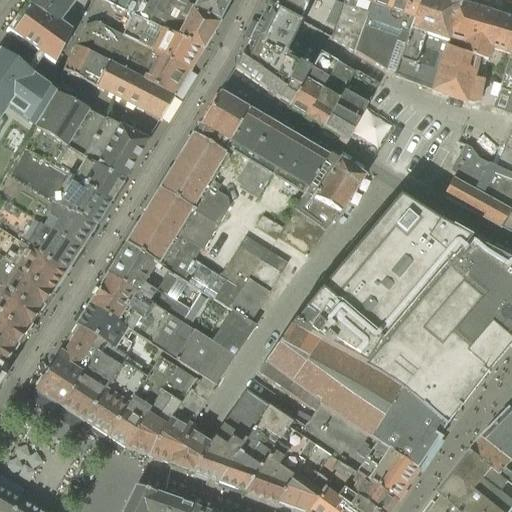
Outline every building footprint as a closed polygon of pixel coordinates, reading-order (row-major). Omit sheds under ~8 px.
[(29,0),(6,32),(53,67),(87,0),(29,0)] [(129,0),(101,0),(124,12),(129,0)] [(149,24),(161,0),(129,0),(124,12),(132,16),(133,16),(149,24)] [(197,0),(161,0),(149,24),(202,51),(219,24),(192,10),(197,0)] [(197,0),(192,10),(219,24),(231,0),(197,0)] [(330,40),(343,7),(327,0),(269,0),(267,5),(300,23),(330,40)] [(372,0),(345,0),(343,7),(330,40),(354,53),(372,0)] [(372,0),(354,53),(394,77),(413,21),(404,17),(409,0),(372,0)] [(419,0),(413,21),(394,77),(432,92),(446,47),(460,4),(447,0),(419,0)] [(419,0),(409,0),(404,17),(413,21),(419,0)] [(466,44),(477,10),(460,4),(449,38),(466,43),(466,44)] [(235,69),(287,107),(320,53),(293,38),(296,31),(300,23),(267,5),(266,7),(272,10),(269,16),(267,20),(261,17),(235,69)] [(466,44),(466,43),(463,54),(446,49),(432,92),(462,102),(472,105),(477,104),(483,82),(473,80),(478,59),(486,62),(490,49),(510,55),(511,49),(511,20),(477,10),(466,44)] [(202,51),(149,24),(133,16),(132,16),(122,36),(121,38),(190,72),(202,51)] [(86,26),(75,47),(108,64),(174,97),(190,72),(121,38),(122,36),(96,23),(86,26)] [(75,47),(63,72),(95,88),(108,64),(75,47)] [(493,109),(511,115),(511,49),(510,55),(509,59),(493,109)] [(0,186),(56,95),(56,94),(0,53),(0,186)] [(322,127),(355,72),(320,53),(287,107),(322,127)] [(174,97),(108,64),(95,88),(160,121),(174,97)] [(347,142),(378,86),(355,72),(322,127),(347,142)] [(272,126),(218,94),(193,136),(213,148),(219,138),(253,158),(272,126)] [(64,147),(75,129),(86,111),(58,96),(37,130),(64,147)] [(86,111),(75,129),(135,162),(147,142),(120,127),(119,128),(86,111)] [(253,158),(307,189),(327,158),(326,158),(272,126),(253,158)] [(64,147),(122,183),(135,162),(75,129),(64,147)] [(25,151),(110,202),(122,183),(64,147),(37,130),(25,151)] [(474,139),(462,133),(456,144),(464,147),(469,149),(474,139)] [(221,187),(209,180),(224,155),(213,148),(193,136),(159,191),(190,210),(190,211),(217,227),(229,207),(227,199),(217,193),(221,187)] [(511,209),(511,177),(495,169),(495,168),(488,165),(487,167),(478,162),(478,159),(472,152),(469,149),(464,147),(450,172),(455,175),(442,198),(499,230),(511,209)] [(511,177),(511,151),(504,148),(495,168),(495,169),(511,177)] [(9,177),(94,229),(110,202),(25,151),(9,177)] [(363,180),(364,177),(329,153),(326,158),(327,158),(307,189),(302,197),(298,203),(293,212),(325,232),(331,223),(338,213),(340,214),(348,203),(363,180)] [(248,161),(236,183),(241,186),(239,190),(257,199),(270,174),(248,161)] [(0,190),(0,231),(28,249),(65,273),(94,229),(9,177),(0,190)] [(177,259),(187,242),(202,252),(217,227),(190,211),(190,210),(159,191),(125,245),(172,275),(180,261),(177,259)] [(398,198),(292,323),(288,328),(376,374),(379,376),(391,384),(403,393),(445,427),(486,374),(511,343),(511,263),(488,251),(435,222),(398,198)] [(511,209),(499,230),(511,236),(511,209)] [(325,232),(293,212),(288,221),(319,241),(325,232)] [(276,239),(282,231),(262,218),(255,229),(275,242),(276,239)] [(313,249),(319,241),(288,221),(282,230),(313,249)] [(282,230),(282,231),(276,239),(307,258),(313,249),(282,230)] [(238,248),(260,262),(281,275),(287,264),(244,238),(238,248)] [(190,312),(200,294),(171,276),(172,275),(125,245),(107,276),(149,304),(181,324),(182,322),(188,312),(190,312)] [(254,272),(260,262),(238,248),(232,258),(254,272)] [(12,257),(8,263),(8,264),(52,293),(65,273),(28,249),(20,262),(12,257)] [(171,276),(183,283),(195,262),(180,253),(177,259),(180,261),(172,275),(171,276)] [(0,287),(39,313),(52,293),(8,264),(8,263),(0,257),(0,287)] [(248,281),(254,272),(232,258),(226,268),(248,281)] [(220,277),(195,262),(183,283),(200,294),(207,298),(220,278),(220,277)] [(281,275),(260,262),(254,272),(275,285),(281,275)] [(220,278),(242,291),(248,281),(226,268),(220,277),(220,278)] [(254,272),(248,281),(269,294),(275,285),(254,272)] [(214,345),(181,324),(149,304),(107,276),(88,306),(131,333),(132,333),(202,378),(215,387),(234,358),(214,345)] [(207,298),(229,312),(242,291),(220,278),(207,298)] [(229,312),(233,314),(250,325),(250,324),(269,294),(248,281),(242,291),(229,312)] [(0,315),(26,333),(39,313),(0,287),(0,315)] [(126,341),(131,333),(88,306),(76,327),(103,344),(112,350),(112,349),(121,337),(126,341)] [(214,345),(234,358),(255,327),(250,324),(250,325),(233,314),(214,345)] [(0,343),(14,352),(26,333),(0,315),(0,343)] [(34,390),(61,408),(103,344),(76,327),(34,390)] [(257,374),(314,413),(315,414),(316,412),(319,407),(356,431),(416,471),(445,427),(403,393),(391,384),(379,376),(376,374),(288,328),(257,374)] [(0,371),(1,372),(14,352),(0,343),(0,371)] [(123,363),(126,358),(112,349),(112,350),(103,344),(61,408),(85,423),(123,363)] [(108,438),(125,449),(176,369),(158,358),(146,378),(108,438)] [(123,363),(85,423),(108,438),(146,378),(123,363)] [(194,380),(176,369),(125,449),(146,457),(194,380)] [(190,472),(208,446),(198,439),(187,431),(213,393),(212,392),(215,387),(202,378),(199,383),(194,380),(146,457),(149,458),(168,465),(170,466),(172,467),(178,468),(184,470),(187,471),(190,472)] [(269,408),(245,392),(208,446),(190,472),(187,471),(187,472),(217,483),(245,441),(269,408)] [(314,413),(310,419),(307,424),(332,440),(345,449),(352,440),(354,437),(352,436),(356,431),(319,407),(316,412),(315,414),(314,413)] [(245,441),(217,483),(242,492),(292,423),(291,423),(269,408),(245,441)] [(511,414),(486,440),(503,454),(511,461),(511,414)] [(273,503),(275,504),(314,447),(298,436),(304,428),(292,420),(291,423),(292,423),(242,492),(246,493),(274,502),(273,503)] [(307,424),(304,428),(298,436),(314,447),(323,453),(332,440),(307,424)] [(363,461),(403,489),(416,471),(356,431),(352,436),(354,437),(352,440),(361,447),(356,456),(357,457),(363,461)] [(394,503),(403,489),(363,461),(357,457),(356,456),(345,449),(332,440),(323,453),(330,457),(394,503)] [(511,461),(503,454),(486,440),(473,455),(474,455),(511,485),(511,461)] [(314,447),(275,504),(277,505),(277,504),(299,511),(308,511),(324,491),(323,491),(328,485),(315,476),(330,457),(323,453),(314,447)] [(511,511),(511,485),(474,455),(440,497),(459,511),(511,511)] [(370,511),(387,511),(394,503),(330,457),(315,476),(328,485),(329,483),(333,486),(341,475),(351,482),(350,484),(354,487),(347,495),(370,511)] [(180,504),(136,488),(123,511),(190,511),(192,507),(181,503),(180,504)] [(0,511),(14,511),(21,502),(0,489),(0,511)] [(335,511),(340,504),(334,500),(334,499),(324,491),(308,511),(335,511)] [(370,511),(347,495),(340,491),(334,499),(334,500),(340,504),(350,511),(370,511)] [(459,511),(440,497),(429,511),(459,511)] [(39,511),(21,502),(14,511),(39,511)]
